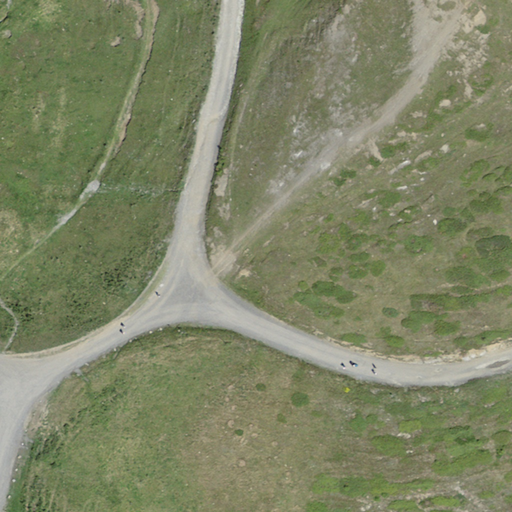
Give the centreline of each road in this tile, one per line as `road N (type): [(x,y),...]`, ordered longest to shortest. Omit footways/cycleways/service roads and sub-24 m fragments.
road 1 (track): [(511,356),(446,376),(343,362),(190,299)]
road 2 (track): [(234,0),(226,85),(189,230),(190,299)]
road 3 (track): [(190,299),(40,376)]
